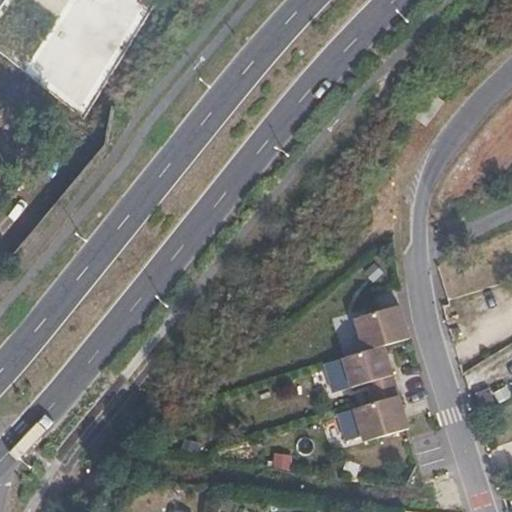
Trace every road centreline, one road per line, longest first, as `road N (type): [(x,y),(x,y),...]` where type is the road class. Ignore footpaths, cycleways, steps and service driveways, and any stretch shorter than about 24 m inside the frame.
road 1 (secondary): [(4,458),(305,96),(395,0)]
road 2 (secondary): [(309,0),(0,370)]
road 3 (residential): [(511,72),(439,149),(418,203),(414,248),(423,325),(482,511)]
